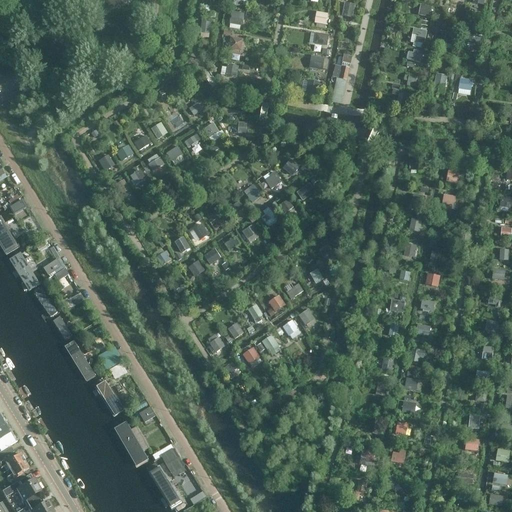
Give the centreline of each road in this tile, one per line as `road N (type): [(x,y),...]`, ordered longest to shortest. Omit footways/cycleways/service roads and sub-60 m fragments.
road 1 (residential): [(224,511),(0,144)]
road 2 (tertiary): [(76,511),(0,386)]
